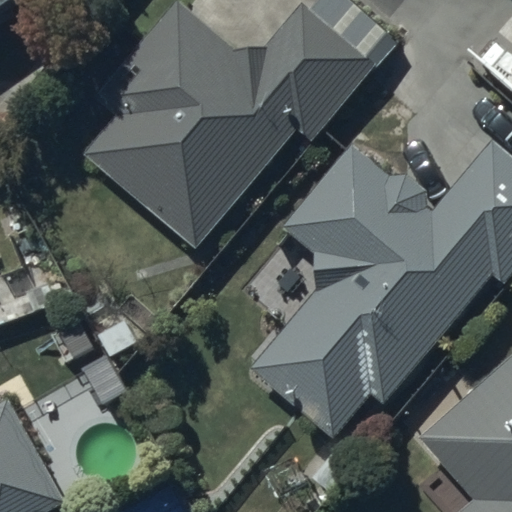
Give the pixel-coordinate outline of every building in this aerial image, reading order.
[(0,0),(0,47),(58,6),(54,0),(0,0)] [(303,149),(311,157),(401,55),(337,0),(330,0),(312,21),(306,16),(253,77),(179,13),(94,109),(118,130),(86,167),(200,266),(303,149)] [(511,297),(511,164),(496,151),(435,222),(428,216),(436,208),(402,179),(392,191),(358,163),(290,241),(323,270),(305,291),(319,304),(251,383),(338,456),(375,413),(386,422),(495,295),(506,304),(511,297)] [(511,511),(511,371),(420,452),(472,511),(511,511)] [(0,511),(68,511),(13,415),(0,422),(0,511)]
